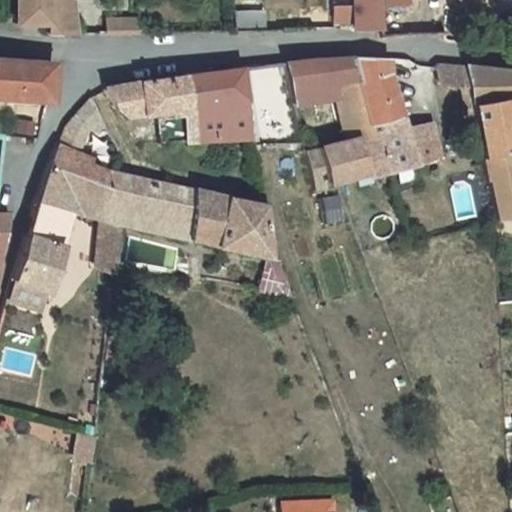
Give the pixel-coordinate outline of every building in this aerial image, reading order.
[(47,29),(73,29),(73,0),(23,0),(23,20),(47,20),(47,29)] [(353,0),(353,6),(334,6),(335,28),(385,26),(384,3),(410,2),(409,0),(353,0)] [(237,24),(267,24),(267,6),(237,7),(237,24)] [(100,18),(100,32),(141,33),(142,19),(100,18)] [(0,103),(19,104),(19,70),(0,68),(0,103)] [(253,89),(272,89),(270,74),(251,73),(253,89)] [(231,148),(221,74),(172,78),(165,80),(177,150),(231,148)] [(285,162),(286,168),(292,204),(308,202),(307,195),(352,190),(341,153),(355,150),(330,79),(319,78),(278,74),(270,74),(272,89),(275,102),(315,101),(322,158),(285,162)] [(353,196),(422,186),(414,156),(388,158),(363,84),(330,79),(355,150),(341,153),(352,190),(353,196)] [(177,150),(165,80),(125,87),(71,101),(78,112),(102,127),(115,125),(121,150),(177,150)] [(511,127),(511,102),(451,95),(453,119),(473,249),(505,248),(496,129),(511,127)] [(19,177),(10,199),(73,217),(86,177),(62,167),(72,123),(61,108),(58,110),(48,124),(38,140),(23,169),(19,177)] [(240,172),(261,170),(258,148),(236,149),(240,172)] [(217,201),(237,200),(232,156),(212,158),(217,201)] [(246,257),(240,218),(86,177),(73,217),(94,225),(249,269),(246,257)] [(89,271),(94,225),(73,217),(10,199),(5,213),(0,233),(0,293),(23,298),(36,231),(76,240),(74,268),(89,271)] [(262,294),(288,292),(286,258),(260,260),(262,294)] [(31,372),(35,353),(7,347),(3,366),(31,372)] [(73,459),(94,460),(95,433),(74,432),(73,459)]
